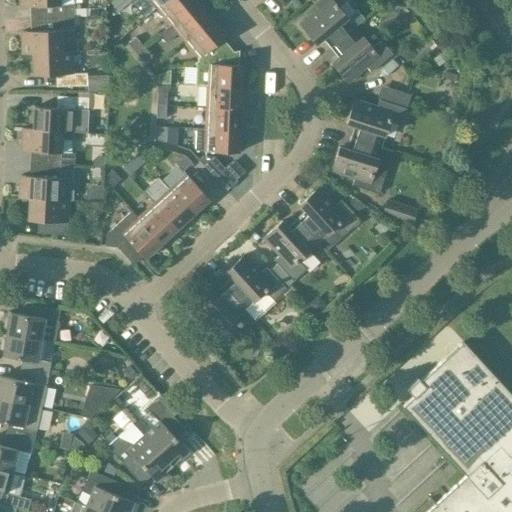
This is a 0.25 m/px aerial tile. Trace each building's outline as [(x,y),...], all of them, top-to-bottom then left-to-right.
[(131,0),(132,0),(150,0),(157,8),(166,0),(131,0)] [(166,0),(157,8),(171,25),(200,0),(166,0)] [(171,25),(160,34),(167,42),(178,33),(185,41),(211,20),(207,15),(210,12),(200,0),(171,25)] [(322,39),(330,48),(353,28),(346,19),(347,18),(337,7),(345,0),(317,0),(313,4),(318,9),(300,25),(316,44),(322,39)] [(64,5),(64,18),(74,17),(74,4),(64,5)] [(65,31),(75,30),(74,17),(64,18),(65,31)] [(225,37),(211,20),(185,41),(198,57),(197,58),(198,58),(197,62),(225,54),(216,44),(225,37)] [(331,63),(348,82),(366,67),(371,72),(392,54),(381,41),(372,48),(362,37),(361,38),(353,28),(330,48),(338,58),(331,63)] [(21,32),(22,54),(32,54),(32,53),(62,52),(61,30),(21,32)] [(135,38),(128,44),(136,54),(143,48),(135,38)] [(143,48),(136,54),(144,64),(152,58),(143,48)] [(73,74),(72,51),(62,52),(32,53),(32,54),(33,76),(73,74)] [(197,62),(194,63),(195,63),(196,68),(195,81),(195,86),(207,86),(241,88),(242,65),(231,65),(231,53),(225,54),(197,62)] [(207,86),(206,108),(245,109),(245,94),(241,94),(241,88),(207,86)] [(346,124),(354,126),(350,138),(380,147),(383,136),(385,136),(389,122),(401,126),(406,109),(410,95),(381,86),(376,99),(379,100),(377,107),(354,100),(346,124)] [(157,92),(156,106),(166,106),(167,93),(157,92)] [(156,118),(165,119),(166,106),(156,106),(156,118)] [(34,107),(33,129),(62,131),(62,132),(73,132),(74,109),(34,107)] [(239,124),(244,125),(245,109),(206,108),(205,129),(239,131),(239,124)] [(155,127),(155,139),(164,142),(165,127),(155,127)] [(22,128),(21,151),(61,153),(61,152),(71,153),(72,140),(73,132),(62,132),(62,131),(33,129),(22,128)] [(195,129),(195,151),(204,152),(226,153),(234,153),(238,153),(239,131),(205,129),(195,129)] [(339,147),(331,171),(354,178),(352,185),(379,194),(384,177),(392,151),(380,147),(350,138),(346,149),(339,147)] [(192,163),(185,156),(176,164),(183,171),(192,163)] [(237,182),(214,157),(203,157),(199,161),(227,191),(237,182)] [(131,160),(122,169),(128,176),(138,168),(131,160)] [(113,170),(103,178),(111,187),(121,179),(113,170)] [(170,189),(181,202),(192,214),(209,199),(186,174),(170,189)] [(59,200),(59,199),(60,178),(20,176),(18,199),(29,199),(59,200)] [(299,205),(305,211),(296,219),(317,242),(326,233),(327,234),(338,224),(346,233),(359,221),(340,200),(334,205),(318,188),(299,205)] [(154,204),(165,216),(180,232),(191,222),(188,219),(192,214),(181,202),(170,189),(154,204)] [(57,235),(67,235),(69,200),(59,199),(59,200),(29,199),(28,221),(58,222),(57,235)] [(386,200),(382,215),(412,225),(417,209),(386,200)] [(180,232),(165,216),(154,204),(138,218),(161,243),(165,239),(168,242),(180,232)] [(106,235),(105,246),(117,247),(127,258),(136,250),(144,258),(161,243),(138,218),(132,211),(115,226),(106,235)] [(293,282),(306,270),(298,261),(309,251),(308,250),(317,242),(296,219),(287,227),(281,221),(263,238),(279,256),(274,261),(293,282)] [(285,288),(266,267),(261,272),(245,254),(226,272),(231,278),(222,286),(243,309),(252,300),(253,301),(264,291),(272,300),(285,288)] [(208,288),(189,305),(206,323),(200,328),(219,348),(232,337),(224,328),(235,318),(234,317),(243,309),(222,286),(213,294),(208,288)] [(7,318),(5,328),(7,329),(6,334),(41,340),(54,342),(56,331),(54,330),(56,320),(58,321),(60,310),(31,306),(29,316),(10,312),(9,319),(7,318)] [(22,360),(37,362),(37,360),(41,340),(6,334),(5,340),(3,340),(1,350),(3,350),(2,356),(22,360)] [(511,511),(511,395),(463,342),(420,381),(418,378),(406,389),(413,396),(402,406),(466,475),(425,511),(511,511)] [(22,360),(20,369),(39,373),(48,374),(51,363),(41,361),(37,360),(37,362),(22,360)] [(20,369),(19,381),(33,384),(36,384),(46,386),(48,374),(39,373),(20,369)] [(0,399),(41,408),(46,386),(36,384),(33,384),(19,381),(0,376),(0,399)] [(0,421),(9,424),(23,427),(27,428),(36,430),(41,408),(0,399),(0,421)] [(159,421),(143,436),(172,467),(188,452),(178,441),(187,433),(187,434),(188,433),(182,427),(157,399),(147,408),(159,421)] [(9,424),(6,435),(24,439),(34,442),(36,430),(27,428),(23,427),(9,424)] [(6,435),(4,446),(18,450),(21,451),(31,453),(34,442),(24,439),(6,435)] [(118,437),(107,447),(114,455),(131,473),(140,465),(155,482),(172,467),(143,436),(134,444),(118,437)] [(0,468),(12,471),(18,450),(0,445),(0,468)] [(0,491),(6,493),(12,471),(0,468),(0,491)] [(90,471),(81,491),(90,495),(86,506),(99,511),(128,511),(133,502),(112,493),(117,482),(90,471)] [(0,491),(0,503),(7,505),(16,508),(19,496),(10,494),(6,493),(0,491)] [(0,503),(0,511),(14,511),(16,508),(7,505),(0,503)] [(99,511),(86,506),(85,506),(76,503),(72,511),(99,511)]
